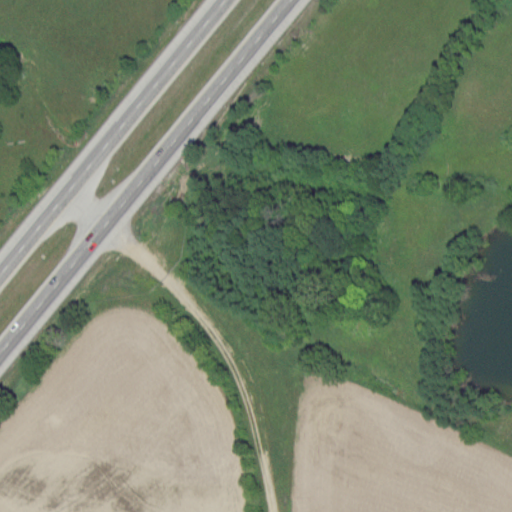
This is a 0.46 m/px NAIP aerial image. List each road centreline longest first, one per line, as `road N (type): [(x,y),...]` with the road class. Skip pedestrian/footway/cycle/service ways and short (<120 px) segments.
road 1 (motorway): [(0,349),(286,0)]
road 2 (motorway): [(223,0),(0,271)]
road 3 (track): [(138,253),(220,334),(236,364),(274,511)]
